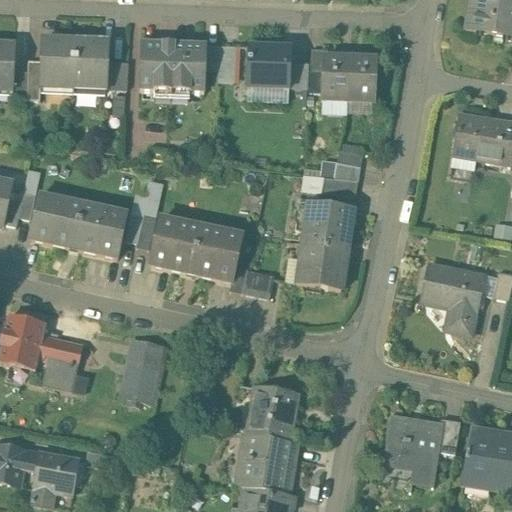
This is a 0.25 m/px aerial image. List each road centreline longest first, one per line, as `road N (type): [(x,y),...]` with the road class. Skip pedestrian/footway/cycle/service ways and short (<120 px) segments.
road 1 (residential): [(0,6),(428,24)]
road 2 (residential): [(0,283),(363,369)]
road 3 (residential): [(363,369),(420,81)]
road 4 (residential): [(363,369),(511,402)]
road 5 (residential): [(338,511),(363,369)]
